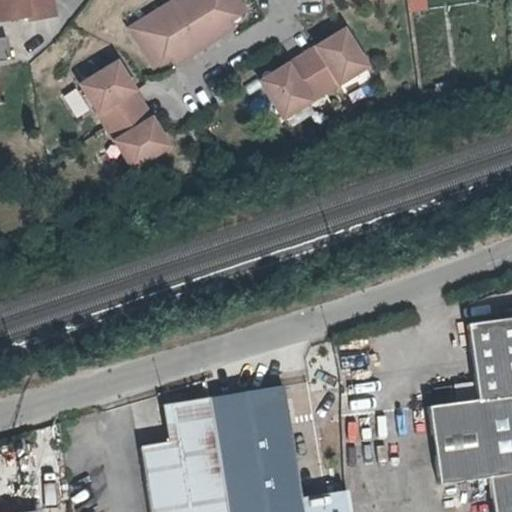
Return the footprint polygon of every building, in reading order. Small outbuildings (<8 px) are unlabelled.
[(0,0),(0,16),(18,13),(19,16),(23,17),(25,17),(22,0),(0,0)] [(22,0),(25,17),(50,12),(47,0),(22,0)] [(169,62),(172,69),(235,32),(231,23),(248,13),(239,0),(169,0),(124,26),(151,71),(169,62)] [(408,0),(410,11),(426,9),(425,0),(408,0)] [(344,27),(256,81),(280,122),(369,68),(344,27)] [(110,79),(118,74),(110,61),(74,82),(99,124),(124,166),(160,144),(152,131),(144,136),(127,107),(110,79)] [(144,136),(152,131),(143,116),(135,103),(127,90),(118,74),(110,79),(127,107),(144,136)] [(473,374),(451,376),(453,389),(425,392),(426,398),(434,471),(483,465),(487,511),(511,511),(511,310),(467,315),(473,374)] [(208,385),(226,511),(301,511),(297,475),(285,373),(208,385)] [(226,511),(208,385),(164,391),(171,430),(136,434),(147,511),(226,511)] [(301,511),(345,511),(341,468),(297,475),(301,511)]
